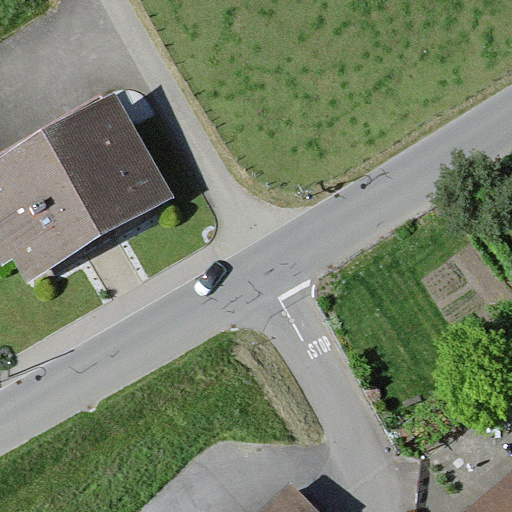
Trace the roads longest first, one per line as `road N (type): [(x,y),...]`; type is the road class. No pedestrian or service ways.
road 1 (residential): [(266,269),(118,0)]
road 2 (tertiary): [(266,269),(0,421)]
road 3 (tertiary): [(511,116),(266,269)]
road 4 (residential): [(382,511),(361,444),(266,269)]
